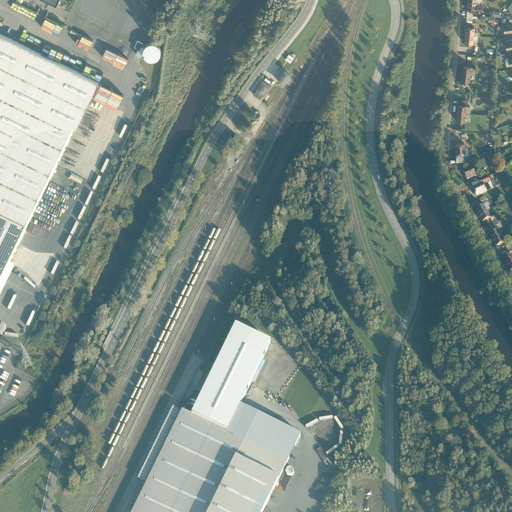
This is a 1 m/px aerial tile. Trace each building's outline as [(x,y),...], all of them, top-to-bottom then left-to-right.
[(476,0),(467,0),(467,8),(476,9),(476,0)] [(511,24),(511,23),(503,24),(504,32),(511,30),(511,24)] [(465,25),(464,33),(473,33),(474,25),(465,25)] [(0,284),(99,81),(0,33),(0,284)] [(473,33),(464,33),(464,42),(473,43),(473,33)] [(138,39),(135,46),(142,49),(145,42),(138,39)] [(156,59),(159,57),(161,54),(162,51),(161,47),(159,44),(156,42),(152,42),(149,43),(146,45),(144,47),(143,51),(144,55),(146,58),(149,59),(153,60),(156,59)] [(462,63),(461,71),(470,73),(471,65),(462,63)] [(283,69),(276,80),(282,84),(289,73),(283,69)] [(470,73),(461,71),(459,80),(469,82),(470,73)] [(254,93),(261,98),(267,89),(268,90),(271,85),(263,80),(254,93)] [(457,102),(456,110),(466,112),(467,104),(457,102)] [(466,112),(456,110),(455,119),(464,120),(466,112)] [(225,130),(219,138),(225,142),(231,133),(225,130)] [(455,142),(455,150),(464,150),(464,142),(455,142)] [(464,150),(455,150),(455,158),(465,158),(464,150)] [(463,173),(467,180),(475,176),(472,168),(463,173)] [(478,181),(480,185),(483,184),(483,186),(488,184),(490,183),(487,177),(478,181)] [(472,188),(476,197),(487,192),(486,192),(490,190),(488,184),(483,186),(483,184),(480,185),(472,188)] [(475,210),(478,216),(487,212),(483,205),(475,210)] [(487,212),(478,216),(482,223),(490,219),(487,212)] [(489,235),(492,241),(500,237),(497,230),(489,235)] [(500,237),(492,241),(496,248),(504,243),(500,237)] [(502,260),(506,266),(511,262),(511,257),(511,255),(502,260)] [(36,316),(41,304),(38,303),(39,300),(35,299),(29,313),(36,316)] [(182,410),(131,511),(263,511),(303,433),(244,403),(271,346),(236,328),(193,415),(182,410)] [(325,438),(332,449),(352,435),(345,425),(325,438)] [(321,486),(327,489),(329,484),(323,481),(321,486)] [(290,495),(291,490),(281,486),(280,492),(290,495)] [(315,506),(317,500),(310,498),(308,503),(315,506)]
